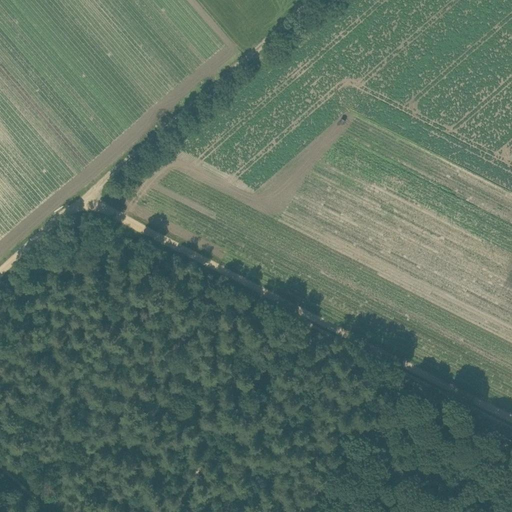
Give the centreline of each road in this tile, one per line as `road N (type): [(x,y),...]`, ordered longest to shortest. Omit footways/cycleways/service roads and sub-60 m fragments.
road 1 (track): [(309,0),(80,204)]
road 2 (track): [(511,417),(284,304)]
road 3 (track): [(277,316),(284,304),(80,204)]
